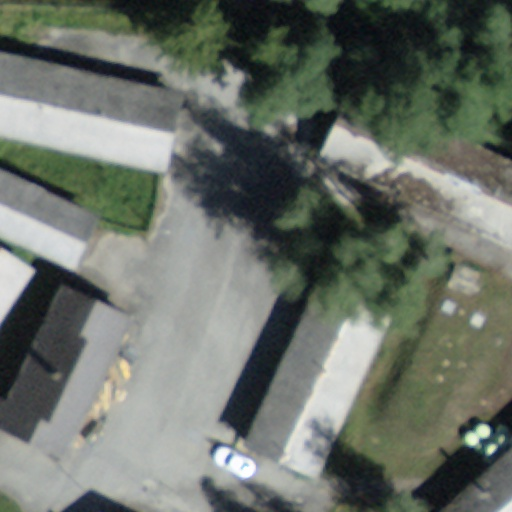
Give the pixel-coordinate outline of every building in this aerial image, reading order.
[(182,96),(0,55),(0,138),(164,175),(182,96)] [(511,165),(351,91),(320,158),(511,247),(511,165)] [(0,236),(78,273),(103,219),(0,171),(0,236)] [(0,252),(0,322),(32,274),(0,252)] [(243,444),(316,478),(391,317),(318,283),(243,444)] [(0,397),(0,430),(64,462),(135,323),(63,287),(7,401),(0,397)] [(511,511),(511,444),(437,511),(511,511)]
